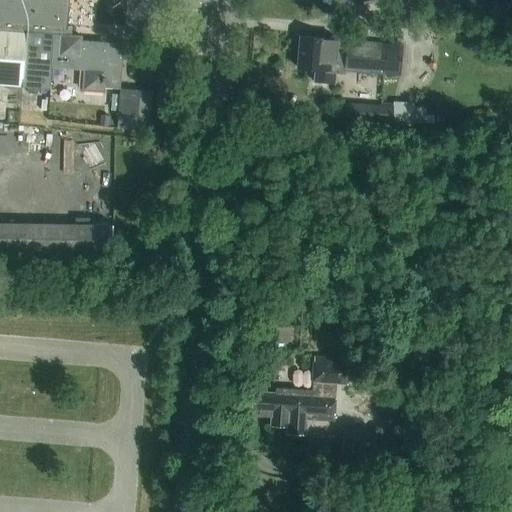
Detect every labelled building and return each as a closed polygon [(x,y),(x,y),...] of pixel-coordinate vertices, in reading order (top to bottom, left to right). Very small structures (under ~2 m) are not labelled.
[(69,27),(64,26),(66,0),(0,0),(0,84),(22,87),(22,88),(50,90),(51,67),(84,70),(82,90),(104,92),(104,87),(119,89),(117,117),(137,118),(139,90),(120,89),(123,44),(80,40),(81,36),(68,35),(69,27)] [(333,84),(337,39),(301,36),(298,69),(314,70),(313,82),(333,84)] [(344,71),(400,76),(402,44),(347,39),(344,71)] [(414,102),(392,100),(392,106),(346,102),(345,121),(413,126),(413,123),(425,124),(426,107),(413,106),(414,102)] [(113,224),(0,222),(0,265),(113,268),(113,224)] [(333,421),(336,385),(347,385),(349,358),(313,356),(311,390),(275,387),(275,392),(252,391),(251,411),(259,412),(258,417),(270,418),(269,426),(286,427),(286,434),(305,435),(306,420),(333,421)] [(380,433),(343,431),(342,454),(379,456),(380,433)] [(313,457),(329,458),(330,434),(314,433),(313,457)] [(379,453),(396,454),(397,434),(381,434),(379,453)]
